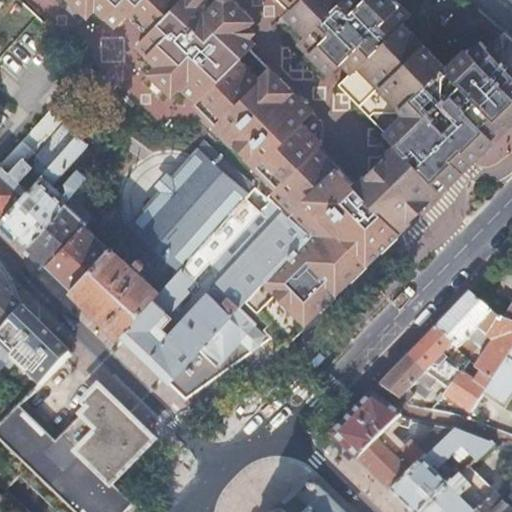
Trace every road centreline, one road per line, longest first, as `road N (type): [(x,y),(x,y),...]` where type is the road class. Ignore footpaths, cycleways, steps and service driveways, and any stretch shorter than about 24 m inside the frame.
road 1 (secondary): [(284,430),(511,200)]
road 2 (residential): [(0,243),(33,295),(219,467)]
